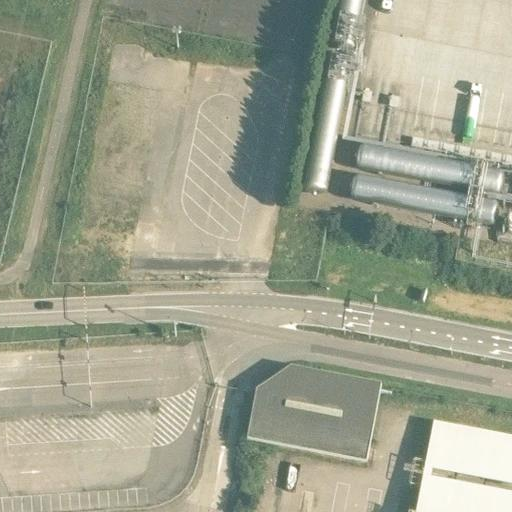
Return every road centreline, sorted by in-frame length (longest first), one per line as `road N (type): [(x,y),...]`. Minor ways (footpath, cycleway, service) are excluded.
road 1 (unclassified): [(511,347),(280,308),(152,306)]
road 2 (unclassified): [(308,344),(511,387)]
road 3 (unclassified): [(152,306),(308,344)]
road 4 (unclassified): [(0,315),(152,306)]
